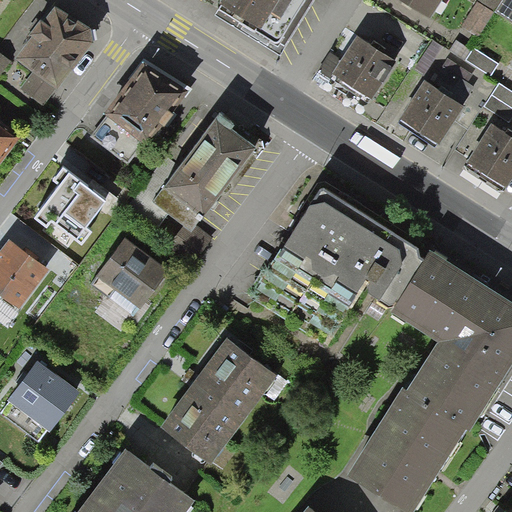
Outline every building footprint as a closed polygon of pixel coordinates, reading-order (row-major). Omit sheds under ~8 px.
[(223,0),(217,10),(275,46),(304,0),(223,0)] [(431,19),(442,0),(399,0),(410,6),(431,19)] [(511,21),(511,0),(475,0),(480,3),(464,29),(479,38),(495,12),(511,21)] [(0,81),(4,76),(46,104),(89,41),(48,13),(19,56),(0,43),(0,81)] [(331,81),(366,105),(395,61),(360,38),(344,62),(331,81)] [(473,48),(466,60),(491,75),(498,63),(473,48)] [(331,53),(313,79),(326,88),(331,81),(344,62),(331,53)] [(107,122),(143,147),(180,92),(144,68),(107,122)] [(398,121),(437,146),(464,104),(439,88),(425,79),(398,121)] [(511,89),(500,82),(485,105),(510,120),(511,117),(511,89)] [(466,165),(503,189),(511,175),(511,137),(504,132),(493,125),(466,165)] [(0,160),(16,138),(0,126),(0,160)] [(172,246),(195,262),(215,233),(203,225),(253,154),(215,127),(188,165),(171,153),(134,207),(161,225),(169,214),(186,226),(172,246)] [(37,210),(79,242),(106,208),(63,176),(37,210)] [(344,483),(389,511),(413,511),(491,392),(511,360),(511,322),(467,294),(387,242),(317,197),(252,297),(326,345),(353,304),(423,348),(429,353),(344,483)] [(97,281),(141,311),(169,271),(126,241),(97,281)] [(0,258),(0,297),(19,310),(46,272),(8,247),(0,258)] [(209,467),(271,380),(221,345),(159,432),(209,467)] [(3,414),(42,443),(80,394),(41,363),(3,414)] [(183,511),(189,505),(123,457),(82,511),(183,511)]
